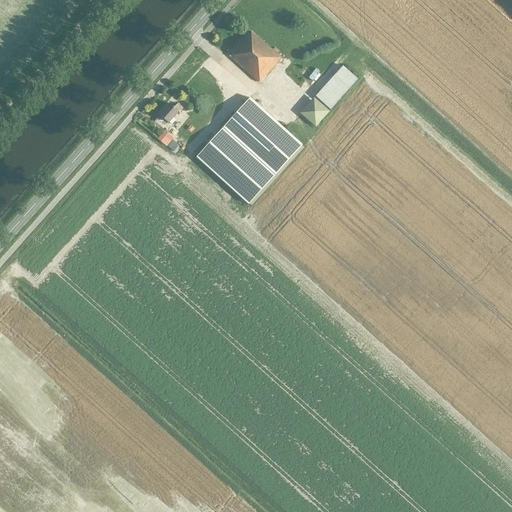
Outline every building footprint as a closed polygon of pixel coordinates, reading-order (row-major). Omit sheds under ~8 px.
[(251,31),(230,55),(259,81),(264,75),(265,75),(281,57),(277,54),(279,51),(275,48),(273,50),(251,31)] [(250,98),(223,128),(276,175),(303,145),(250,98)] [(316,128),(330,112),(314,98),(300,114),(316,128)] [(178,110),(182,106),(177,102),(174,106),(170,103),(160,113),(168,121),(178,110)] [(222,130),(197,158),(249,205),(276,175),(223,128),(222,130)] [(174,151),(179,146),(169,134),(163,140),(174,151)]
